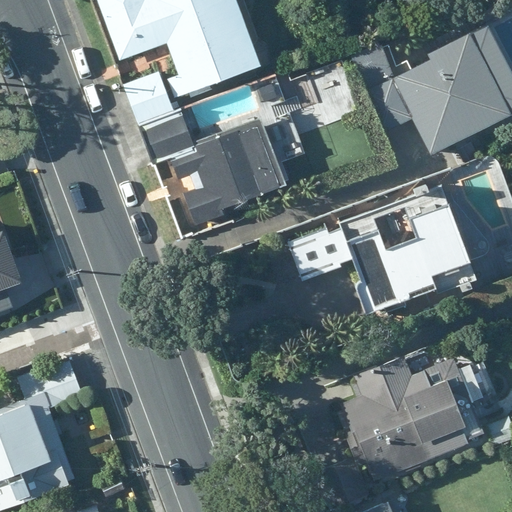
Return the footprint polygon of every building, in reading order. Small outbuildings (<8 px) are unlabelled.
[(104,0),(123,47),(166,40),(178,70),(127,91),(141,125),(180,110),(271,72),(241,0),(104,0)] [(511,115),(511,72),(487,24),(428,55),(431,61),(396,79),(382,47),(353,59),(384,133),(413,120),(432,157),(511,115)] [(180,110),(141,125),(157,165),(168,160),(194,229),(290,192),(262,118),(193,144),(180,110)] [(450,205),(411,220),(418,239),(386,251),(379,231),(347,243),(354,262),(362,284),(356,287),(367,316),(373,314),(437,290),(433,278),(472,264),(450,205)] [(0,304),(8,301),(2,282),(13,283),(0,245),(0,304)] [(485,431),(453,355),(411,372),(404,354),(353,375),(356,381),(351,383),(356,396),(339,403),(342,409),(335,411),(358,465),(366,462),(374,481),(469,442),(467,438),(485,431)] [(22,399),(0,406),(0,509),(76,482),(49,408),(82,396),(68,358),(14,378),(22,399)] [(511,414),(511,412),(482,423),(488,439),(492,450),(511,442),(511,414)] [(393,511),(388,499),(358,511),(393,511)]
